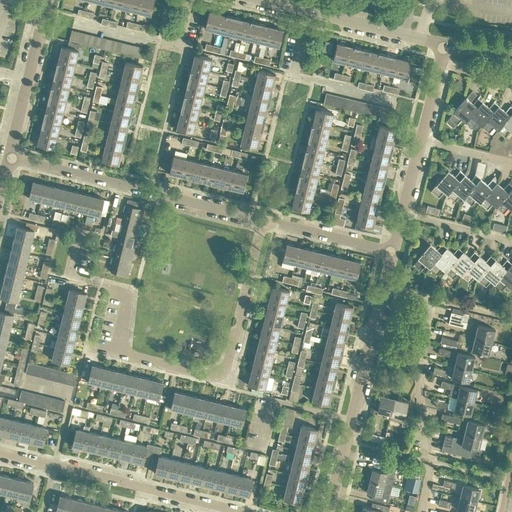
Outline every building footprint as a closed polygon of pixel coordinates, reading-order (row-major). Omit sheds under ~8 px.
[(114,0),(113,5),(125,8),(127,0),(114,0)] [(127,0),(125,8),(137,11),(140,0),(127,0)] [(140,0),(137,11),(150,15),(153,2),(153,0),(140,0)] [(204,28),(217,31),(221,14),(216,13),(208,11),(207,15),(204,28)] [(217,31),(229,34),(233,17),(225,15),(221,14),(217,31)] [(229,34),(241,37),(245,20),(241,19),(233,17),(229,34)] [(241,37),(254,40),(258,23),(250,21),(245,20),(241,37)] [(254,40),(266,43),(270,26),(265,25),(266,25),(258,23),(254,40)] [(270,26),(266,43),(278,46),(281,34),(282,34),(283,29),(274,27),(270,26)] [(69,40),(67,47),(78,50),(79,43),(69,40)] [(330,53),(333,42),(325,40),(322,51),(330,53)] [(332,60),(345,63),(349,46),(345,45),(336,43),(335,47),(332,60)] [(59,54),(58,58),(75,62),(78,50),(67,47),(65,47),(65,46),(61,45),(59,54)] [(345,63),(357,66),(361,48),(354,46),(353,47),(349,46),(345,63)] [(357,66),(369,69),(373,52),(369,51),(369,50),(361,48),(357,66)] [(369,69),(381,72),(386,54),(378,52),(378,53),(373,52),(369,69)] [(192,62),(191,67),(208,71),(211,58),(198,55),(199,55),(194,54),(192,62)] [(381,72),(394,75),(398,58),(393,57),(394,56),(386,54),(381,72)] [(56,62),(55,70),(72,75),(75,62),(58,58),(57,63),(56,62)] [(398,58),(394,75),(406,78),(409,65),(410,65),(411,61),(402,59),(398,58)] [(125,61),(122,74),(139,78),(140,74),(142,65),(138,64),(125,61)] [(190,71),(188,79),(205,83),(208,71),(191,67),(190,71)] [(53,78),(52,83),(69,87),(72,75),(55,70),(53,78)] [(258,70),(255,82),(272,86),(273,82),(275,74),(271,73),(258,70)] [(122,74),(119,86),(137,90),(138,83),(138,82),(139,78),(122,74)] [(186,87),(185,91),(202,95),(205,83),(188,79),(186,86),(186,87)] [(255,82),(252,95),(269,99),(271,91),(272,86),(255,82)] [(50,87),(48,95),(66,99),(69,87),(52,83),(51,87),(50,87)] [(119,86),(116,98),(133,102),(134,98),(135,98),(137,90),(119,86)] [(184,95),(182,103),(199,107),(202,95),(185,91),(184,95)] [(323,103),(328,105),(331,94),(325,93),(323,103)] [(47,103),(46,107),(63,111),(66,99),(48,95),(47,103)] [(252,95),(249,107),(266,111),(267,106),(267,107),(269,99),(252,95)] [(465,122),(482,102),(480,100),(477,98),(472,103),(465,97),(448,117),(449,118),(446,122),(452,127),(456,124),(461,118),(465,122)] [(116,98),(113,111),(131,115),(132,107),(133,102),(116,98)] [(477,122),(481,126),(498,106),(493,102),(488,107),(482,102),(465,122),(472,128),(477,122)] [(180,111),(179,115),(196,120),(199,107),(182,103),(180,111)] [(493,126),(497,130),(511,112),(511,107),(510,106),(505,111),(498,106),(481,126),(489,132),(493,126)] [(44,111),(42,119),(60,123),(63,111),(46,107),(45,111),(44,111)] [(249,107),(246,119),(263,123),(265,115),(266,111),(249,107)] [(314,117),(313,121),(329,125),(333,113),(320,109),(316,108),(314,116),(314,117)] [(387,119),(392,120),(395,110),(389,108),(387,119)] [(113,111),(110,123),(127,127),(128,123),(129,123),(131,115),(113,111)] [(510,130),(511,132),(511,112),(497,130),(505,136),(510,130)] [(196,120),(179,115),(178,120),(176,128),(180,129),(193,132),(196,120)] [(379,124),(376,137),(393,141),(394,136),(396,128),(392,127),(391,127),(392,120),(387,119),(381,118),(379,117),(377,124),(379,124)] [(41,127),(40,132),(57,136),(60,123),(42,119),(40,127),(41,127)] [(246,119),(243,131),(260,135),(261,131),(263,123),(246,119)] [(311,125),(309,133),(326,137),(329,125),(313,121),(312,125),(311,125)] [(110,123),(107,135),(124,139),(126,131),(127,127),(110,123)] [(227,127),(221,126),(219,135),(224,137),(227,127)] [(260,135),(243,131),(240,144),(253,147),(257,148),(259,140),(260,135)] [(57,136),(40,132),(39,136),(37,144),(41,145),(54,148),(57,136)] [(308,141),(307,145),(323,150),(326,137),(309,133),(307,141),(308,141)] [(107,135),(104,147),(121,151),(122,147),(123,147),(124,139),(107,135)] [(376,137),(373,149),(391,153),(393,145),(392,145),(393,141),(376,137)] [(305,150),(303,158),(320,162),(323,150),(307,145),(306,150),(305,150)] [(121,151),(104,147),(101,160),(114,163),(118,164),(120,156),(121,151)] [(373,149),(370,161),(387,165),(388,161),(389,161),(391,153),(373,149)] [(177,174),(181,175),(185,159),(173,156),(170,168),(169,168),(168,173),(177,175),(177,174)] [(302,165),(301,170),(317,174),(320,162),(303,158),(301,165),(302,165)] [(185,177),(193,179),(198,162),(185,159),(181,175),(186,177),(185,177)] [(478,159),(474,174),(482,176),(485,161),(478,159)] [(370,161),(367,173),(385,178),(387,170),(386,170),(387,165),(370,161)] [(201,180),(206,182),(210,165),(198,162),(193,179),(201,181),(201,180)] [(210,183),(218,185),(222,168),(210,165),(206,182),(210,183)] [(226,186),(230,188),(234,171),(222,168),(218,185),(226,187),(226,186)] [(299,174),(297,182),(314,186),(317,174),(301,170),(299,174)] [(443,191),(447,194),(464,174),(459,170),(454,176),(447,170),(430,190),(438,197),(443,191)] [(234,171),(230,188),(235,189),(234,189),(243,191),(244,187),(247,174),(234,171)] [(367,173),(364,186),(381,190),(382,185),(383,185),(385,178),(367,173)] [(459,195),(463,198),(480,178),(475,174),(471,180),(464,174),(447,194),(454,201),(459,195)] [(475,199),(479,202),(496,182),(492,178),(487,184),(480,178),(463,198),(470,205),(475,199)] [(28,198),(39,200),(43,183),(32,180),(31,183),(32,184),(28,198)] [(296,190),(294,194),(311,199),(314,186),(297,182),(295,190),(296,190)] [(491,203),(495,206),(511,186),(511,185),(508,182),(503,188),(496,182),(479,202),(487,209),(491,203)] [(39,200),(51,203),(56,186),(43,183),(39,200)] [(51,203),(64,206),(68,189),(56,186),(51,203)] [(364,186),(361,198),(379,202),(381,194),(380,194),(381,190),(364,186)] [(508,207),(511,210),(511,209),(511,186),(495,206),(503,213),(508,207)] [(64,206),(76,209),(80,192),(68,189),(64,206)] [(76,209),(88,212),(92,195),(80,192),(76,209)] [(311,199),(294,194),(293,199),(291,207),(295,208),(308,211),(311,199)] [(92,195),(88,212),(99,215),(103,198),(102,198),(103,198),(92,195)] [(361,198),(358,210),(375,214),(376,210),(377,210),(379,202),(361,198)] [(125,211),(123,218),(140,222),(143,209),(127,205),(126,205),(124,205),(122,211),(125,211)] [(375,214),(358,210),(355,223),(368,226),(372,227),(374,219),(375,214)] [(335,213),(332,223),(337,225),(343,226),(345,219),(339,218),(340,214),(335,213)] [(122,224),(120,231),(137,235),(140,222),(123,218),(121,218),(119,224),(122,224)] [(17,226),(14,237),(31,242),(34,230),(47,233),(48,228),(37,225),(38,224),(26,222),(25,227),(17,226)] [(119,237),(117,244),(134,248),(137,235),(120,231),(118,231),(116,237),(119,237)] [(14,237),(11,249),(28,253),(31,242),(14,237)] [(282,260),(294,263),(299,246),(286,243),(285,247),(282,260)] [(425,264),(429,267),(446,247),(441,243),(436,249),(429,243),(426,247),(423,244),(416,252),(419,255),(412,263),(420,270),(425,264)] [(441,268),(445,271),(462,251),(461,251),(465,247),(461,243),(453,253),(446,247),(429,267),(436,274),(441,268)] [(115,250),(114,258),(130,262),(134,248),(117,244),(114,244),(113,250),(115,250)] [(294,263),(307,266),(311,249),(299,246),(294,263)] [(11,249),(8,261),(25,265),(28,253),(11,249)] [(307,266),(319,269),(323,252),(311,249),(307,266)] [(457,272),(461,275),(478,255),(474,251),(469,257),(462,251),(445,271),(452,278),(457,272)] [(319,269),(331,272),(335,255),(323,252),(319,269)] [(331,272),(343,275),(347,258),(335,255),(331,272)] [(473,276),(477,279),(495,259),(490,255),(485,261),(478,255),(461,275),(469,282),(473,276)] [(130,262),(114,258),(111,257),(110,263),(112,263),(110,271),(127,275),(130,262)] [(347,258),(343,275),(356,278),(359,266),(360,261),(347,258)] [(490,280),(494,283),(511,263),(506,259),(501,265),(495,259),(477,279),(485,286),(490,280)] [(8,261),(5,272),(22,277),(25,265),(8,261)] [(511,264),(511,263),(494,283),(501,289),(506,284),(510,287),(511,285),(511,264)] [(5,272),(2,284),(19,288),(22,277),(5,272)] [(19,288),(2,284),(0,293),(0,296),(16,300),(19,288)] [(272,286),(269,298),(286,303),(289,290),(276,287),(272,286)] [(69,289),(66,301),(83,305),(86,293),(83,292),(69,289)] [(340,289),(339,295),(355,299),(357,294),(340,289)] [(269,298),(266,311),(283,315),(286,303),(269,298)] [(66,301),(63,312),(80,316),(83,305),(66,301)] [(336,302),(332,314),(349,318),(350,314),(351,314),(353,306),(348,305),(336,302)] [(0,310),(0,323),(10,326),(13,314),(0,310)] [(266,311),(263,323),(280,327),(283,315),(266,311)] [(448,323),(465,328),(467,322),(461,320),(462,314),(451,311),(448,323)] [(63,312),(60,324),(77,328),(80,316),(63,312)] [(332,314),(329,326),(347,331),(349,323),(348,323),(349,318),(332,314)] [(0,323),(0,335),(7,337),(10,326),(0,323)] [(263,323),(259,335),(276,339),(280,327),(263,323)] [(60,324),(57,336),(74,340),(77,328),(60,324)] [(477,324),(474,337),(491,341),(495,329),(477,324)] [(329,326),(326,339),(343,343),(344,338),(345,339),(347,331),(329,326)] [(259,335),(256,347),(273,351),(276,339),(259,335)] [(57,336),(54,347),(72,351),(74,340),(57,336)] [(439,342),(440,342),(460,347),(462,341),(441,336),(439,342)] [(491,341),(474,337),(470,350),(488,354),(491,341)] [(310,347),(312,340),(309,339),(308,342),(303,341),(302,345),(310,347)] [(326,339),(323,351),(341,355),(343,347),(342,347),(343,343),(326,339)] [(72,351),(54,347),(51,359),(68,363),(69,363),(72,351)] [(256,347),(253,359),(270,364),(273,351),(256,347)] [(450,350),(439,347),(438,347),(437,353),(449,356),(450,350)] [(323,351),(320,363),(337,367),(338,363),(339,363),(341,355),(323,351)] [(456,352),(453,364),(471,369),(474,356),(456,352)] [(20,353),(17,365),(23,366),(26,354),(20,353)] [(253,359),(250,372),(267,376),(270,364),(253,359)] [(25,373),(30,374),(33,363),(28,362),(25,373)] [(30,374),(36,375),(38,364),(33,363),(30,374)] [(320,363),(317,375),(335,380),(337,372),(336,372),(337,367),(320,363)] [(36,375),(41,377),(44,366),(38,364),(36,375)] [(87,381),(99,384),(104,367),(91,364),(91,367),(87,381)] [(471,369),(453,364),(450,377),(468,382),(471,369)] [(17,365),(15,376),(20,378),(23,366),(17,365)] [(41,377),(46,378),(49,367),(44,366),(41,377)] [(46,378),(52,379),(54,368),(49,367),(46,378)] [(99,384),(111,387),(115,370),(104,367),(99,384)] [(432,373),(433,373),(444,376),(445,370),(433,367),(432,373)] [(52,379),(57,381),(60,370),(54,368),(52,379)] [(57,381),(62,382),(65,371),(60,370),(57,381)] [(111,387),(123,390),(127,373),(115,370),(111,387)] [(62,382),(68,383),(71,372),(65,371),(62,382)] [(68,383),(73,385),(76,374),(71,372),(68,383)] [(267,376),(250,372),(247,384),(252,386),(252,385),(264,388),(264,389),(267,376)] [(123,390),(134,393),(139,376),(127,373),(123,390)] [(317,375),(314,388),(331,392),(332,387),(333,388),(335,380),(317,375)] [(134,393),(146,396),(150,379),(139,376),(134,393)] [(150,379),(146,396),(158,399),(162,382),(162,381),(150,379)] [(449,396),(456,397),(473,402),(477,389),(441,380),(439,386),(451,389),(450,393),(448,394),(449,396)] [(250,391),(262,394),(264,388),(252,385),(250,391)] [(331,392),(314,388),(311,400),(324,403),(324,404),(328,405),(330,396),(331,392)] [(18,400),(24,402),(26,391),(21,390),(18,400)] [(24,402),(29,403),(32,392),(26,391),(24,402)] [(170,408),(182,411),(186,394),(174,391),(173,394),(170,408)] [(29,403),(35,404),(37,394),(32,392),(29,403)] [(35,404),(40,406),(43,395),(37,394),(35,404)] [(182,411),(194,414),(198,396),(186,394),(182,411)] [(40,406),(46,407),(48,396),(43,395),(40,406)] [(377,410),(390,414),(394,398),(381,395),(377,410)] [(46,407),(51,409),(54,398),(48,396),(46,407)] [(194,414),(205,416),(210,399),(198,396),(194,414)] [(473,402),(456,397),(452,410),(470,414),(473,402)] [(51,409),(57,410),(59,399),(54,398),(51,409)] [(390,414),(389,418),(402,422),(401,425),(407,427),(411,411),(405,409),(407,401),(394,398),(390,414)] [(59,399),(57,410),(62,411),(65,400),(59,399)] [(205,416),(217,419),(221,402),(210,399),(205,416)] [(435,406),(446,408),(448,403),(436,400),(435,406)] [(217,419),(229,422),(233,405),(221,402),(217,419)] [(233,405),(229,422),(241,425),(245,408),(244,408),(233,405)] [(440,418),(460,423),(461,418),(441,413),(440,418)] [(0,434),(7,436),(11,419),(0,416),(0,434)] [(7,436),(18,439),(23,422),(11,419),(7,436)] [(467,419),(464,432),(481,436),(485,423),(467,419)] [(18,439),(30,442),(34,425),(23,422),(18,439)] [(301,424),(298,437),(315,441),(316,437),(318,428),(314,427),(301,424)] [(34,425),(30,442),(42,445),(46,428),(34,425)] [(72,445),(84,448),(88,432),(76,429),(72,445)] [(84,448),(95,451),(99,434),(88,432),(84,448)] [(481,436),(464,432),(462,439),(456,438),(457,437),(445,434),(441,450),(470,457),(472,447),(478,449),(481,436)] [(370,439),(383,443),(384,436),(371,433),(370,439)] [(95,451),(107,454),(111,437),(99,434),(95,451)] [(107,454),(119,457),(123,440),(111,437),(107,454)] [(298,437),(295,449),(313,453),(315,445),(314,445),(315,441),(298,437)] [(119,457),(130,460),(134,443),(123,440),(119,457)] [(134,443),(130,460),(142,463),(144,455),(150,456),(153,445),(147,443),(146,446),(134,443)] [(154,472),(166,475),(170,458),(159,456),(161,447),(155,445),(152,457),(158,458),(154,472)] [(295,449),(292,461),(309,465),(310,461),(311,461),(313,453),(295,449)] [(166,475),(178,478),(182,461),(170,458),(166,475)] [(178,478),(190,481),(194,464),(182,461),(178,478)] [(292,461),(289,473),(307,478),(308,470),(309,465),(292,461)] [(190,481),(201,484),(205,467),(194,464),(190,481)] [(372,468),(369,480),(392,486),(393,478),(395,468),(384,466),(383,471),(372,468)] [(201,484),(213,487),(217,470),(205,467),(201,484)] [(213,487),(224,490),(229,473),(217,470),(213,487)] [(224,490),(236,493),(240,476),(229,473),(224,490)] [(289,473),(286,486),(303,490),(304,486),(305,486),(307,478),(289,473)] [(0,492),(5,493),(9,476),(0,474),(0,492)] [(5,493),(17,496),(21,479),(9,476),(5,493)] [(240,476),(236,493),(248,496),(252,479),(240,476)] [(409,476),(406,489),(409,490),(416,491),(417,492),(419,478),(409,476)] [(21,479),(17,496),(29,499),(33,482),(21,479)] [(442,485),(454,488),(455,482),(443,479),(442,485)] [(392,486),(369,480),(366,492),(373,493),(371,498),(371,499),(387,503),(389,493),(390,493),(392,486)] [(462,484),(459,496),(477,501),(480,488),(462,484)] [(303,490),(286,486),(283,498),(296,502),(300,503),(302,494),(303,490)] [(55,511),(56,511),(67,511),(71,498),(59,495),(55,511)] [(458,510),(457,511),(473,511),(477,501),(459,496),(456,509),(458,510)] [(67,511),(80,511),(83,501),(71,498),(67,511)] [(437,504),(449,507),(450,501),(439,499),(437,504)] [(80,511),(92,511),(95,504),(83,501),(80,511)] [(363,506),(360,511),(388,511),(389,507),(386,506),(375,503),(374,508),(363,506)]
